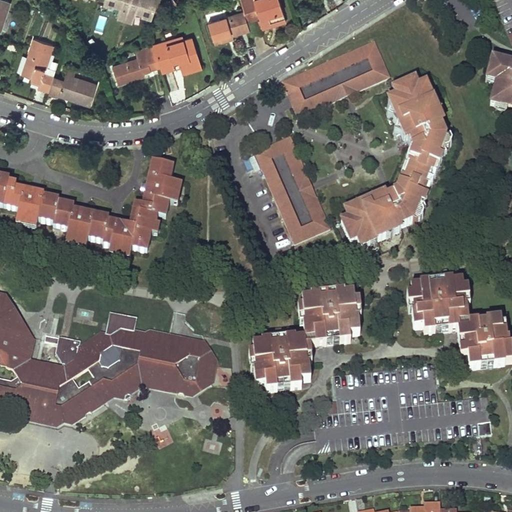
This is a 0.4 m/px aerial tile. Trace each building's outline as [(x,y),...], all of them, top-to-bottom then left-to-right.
[(10,0),(7,0),(0,0),(0,17),(3,19),(10,0)] [(103,0),(103,2),(120,6),(117,17),(132,21),(135,12),(152,18),(158,0),(103,0)] [(240,0),(244,11),(248,24),(258,20),(261,29),(271,27),(270,23),(285,18),(279,0),(240,0)] [(244,11),(208,22),(214,38),(232,32),(233,35),(250,29),(248,24),(244,11)] [(270,23),(271,27),(286,22),(285,18),(270,23)] [(232,32),(214,38),(216,44),(227,41),(234,39),(233,35),(232,32)] [(182,35),(166,40),(168,44),(184,39),(182,35)] [(201,66),(192,37),(184,39),(168,44),(166,40),(153,43),(154,45),(160,65),(161,67),(180,61),(183,72),(191,70),(201,66)] [(53,44),(34,38),(22,73),(40,80),(38,87),(49,90),(54,75),(44,72),(53,44)] [(347,96),(389,78),(374,42),(283,82),(291,101),(298,118),(347,96)] [(138,58),(114,66),(119,84),(139,77),(145,74),(144,71),(160,65),(154,45),(136,51),(138,58)] [(500,65),(489,62),(485,76),(496,79),(494,84),(488,105),(494,107),(501,103),(506,105),(511,106),(511,64),(501,61),(500,65)] [(63,79),(54,75),(49,90),(78,100),(91,105),(98,84),(74,75),(65,73),(63,79)] [(421,82),(416,84),(414,78),(392,88),(395,94),(391,96),(389,101),(391,107),(396,109),(398,113),(395,115),(398,123),(402,122),(404,126),(402,130),(403,132),(405,137),(409,138),(411,142),(412,144),(414,149),(408,162),(411,163),(408,171),(427,178),(429,172),(432,172),(436,164),(440,165),(443,157),(439,155),(442,149),(445,150),(449,148),(451,142),(449,137),(445,136),(443,130),(440,125),(441,120),(439,114),(434,112),(433,108),(436,107),(432,99),(429,100),(427,95),(429,91),(426,84),(421,82)] [(311,184),(290,137),(273,145),(255,153),(295,244),(331,228),(311,184)] [(202,150),(191,150),(191,160),(202,161),(202,150)] [(154,237),(157,225),(159,219),(166,219),(170,205),(174,205),(179,185),(172,183),(175,168),(153,163),(148,185),(146,192),(145,197),(142,206),(135,205),(131,220),(130,227),(124,225),(110,222),(110,219),(88,215),(81,213),(75,212),(75,207),(63,203),(60,203),(60,200),(46,197),(46,195),(38,193),(31,192),(17,188),(18,184),(10,182),(10,179),(1,177),(0,176),(0,208),(19,214),(17,222),(38,227),(39,223),(54,226),(54,229),(57,230),(69,234),(67,242),(87,247),(89,241),(104,245),(104,248),(111,249),(111,252),(131,258),(133,251),(147,254),(152,236),(154,237)] [(427,178),(408,171),(402,188),(382,196),(375,199),(350,209),(353,218),(346,221),(356,247),(365,243),(367,249),(423,225),(437,182),(427,178)] [(183,186),(179,185),(174,205),(178,206),(183,186)] [(38,227),(17,222),(16,226),(37,231),(38,227)] [(67,242),(66,246),(86,251),(87,247),(67,242)] [(111,252),(110,256),(130,261),(131,258),(111,252)] [(460,324),(469,323),(467,307),(465,307),(464,301),(468,301),(467,290),(463,290),(462,283),(452,284),(452,281),(444,282),(444,287),(429,289),(429,284),(420,285),(420,287),(411,288),(412,296),(407,296),(408,307),(413,307),(413,313),(412,313),(414,329),(423,328),(424,335),(435,334),(434,328),(440,327),(441,333),(457,331),(461,331),(460,324)] [(305,349),(310,348),(333,346),(332,339),(339,338),(339,345),(350,344),(349,337),(360,336),(358,319),(356,320),(356,313),(360,313),(359,302),(354,302),(354,295),(344,296),(344,294),(335,295),(336,299),(321,301),(320,296),(311,297),(311,300),(302,301),(303,308),(297,309),(299,320),(303,319),(304,326),(303,326),(304,340),(305,349)] [(0,411),(19,416),(22,421),(57,429),(64,425),(72,427),(85,419),(85,417),(89,415),(91,415),(105,405),(114,400),(124,401),(125,398),(128,396),(132,398),(136,396),(135,393),(142,389),(177,396),(179,395),(183,395),(184,397),(192,399),(213,387),(233,388),(232,370),(218,368),(219,364),(205,343),(184,338),(150,331),(145,334),(135,332),(138,321),(110,315),(106,335),(100,333),(80,348),(81,344),(59,339),(59,340),(47,338),(45,344),(58,346),(56,356),(63,369),(30,363),(29,357),(33,341),(22,324),(5,298),(0,296),(0,411)] [(461,331),(457,331),(460,358),(468,357),(469,370),(481,369),(481,364),(493,363),(493,368),(505,367),(504,365),(511,364),(511,357),(511,348),(509,348),(508,340),(507,340),(506,333),(502,333),(501,327),(501,320),(486,322),(486,323),(478,324),(478,322),(469,323),(460,324),(461,331)] [(305,349),(304,340),(296,341),(296,339),(286,340),(286,345),(272,347),(271,342),(262,343),(262,345),(253,346),(253,354),(248,354),(250,365),(254,365),(255,371),(254,371),(255,388),(265,387),(266,393),(277,392),(277,385),(289,384),(290,390),(301,389),(300,382),(310,381),(309,366),(312,365),(310,348),(305,349)] [(433,366),(334,376),(338,415),(313,417),(314,428),(315,434),(316,448),(317,455),(479,437),(491,435),(489,424),(486,398),(437,403),(433,366)]
